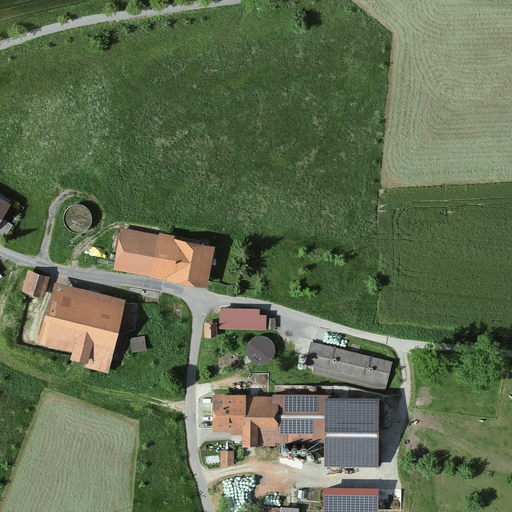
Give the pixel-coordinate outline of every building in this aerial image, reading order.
[(0,225),(12,207),(0,199),(0,225)] [(114,271),(208,288),(216,247),(122,230),(114,271)] [(23,296),(46,300),(50,278),(27,273),(23,296)] [(86,368),(110,374),(127,301),(54,284),(40,345),(73,353),(72,360),(87,364),(86,368)] [(260,310),(220,310),(220,331),(259,332),(260,310)] [(218,324),(205,324),(205,339),(218,339),(218,324)] [(146,332),(130,334),(132,348),(147,346),(146,332)] [(274,332),(247,332),(248,359),(274,358),(274,332)] [(312,376),(385,395),(393,364),(311,343),(304,367),(314,369),(312,376)] [(380,468),(381,399),(214,397),(213,433),(244,433),(244,447),(260,447),(260,431),(273,431),(273,444),(325,445),(325,468),(380,468)] [(221,464),(236,463),(235,446),(221,447),(221,464)] [(324,474),(324,503),(381,502),(380,474),(324,474)] [(280,511),(298,511),(299,499),(281,498),(280,511)]
